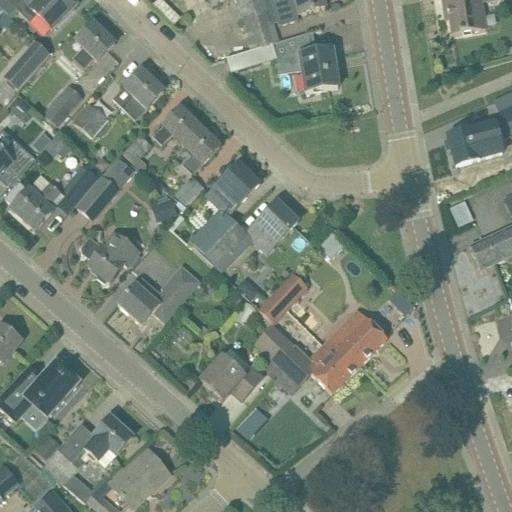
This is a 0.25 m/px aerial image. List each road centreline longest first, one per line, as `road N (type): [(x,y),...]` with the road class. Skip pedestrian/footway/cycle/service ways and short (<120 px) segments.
road 1 (residential): [(410,181),(290,179),(110,0)]
road 2 (residential): [(246,474),(0,250)]
road 3 (residential): [(268,494),(434,368)]
road 4 (residential): [(410,181),(380,0)]
road 5 (residential): [(451,354),(410,181)]
road 6 (unclassified): [(507,511),(451,354)]
